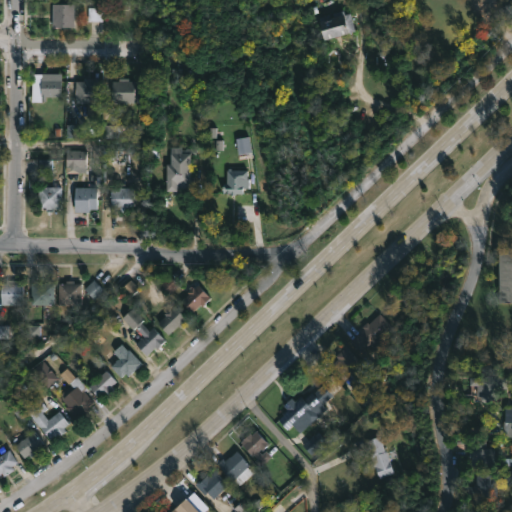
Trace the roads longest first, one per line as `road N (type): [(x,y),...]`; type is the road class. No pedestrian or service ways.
road 1 (residential): [(511,51),(142,406),(3,511)]
road 2 (secondary): [(511,86),(133,445),(42,511)]
road 3 (secondary): [(109,511),(249,397),(451,204)]
road 4 (residential): [(303,248),(0,245)]
road 5 (residential): [(447,511),(441,358),(482,229)]
road 6 (residential): [(16,0),(15,245)]
road 7 (residential): [(133,47),(0,42)]
